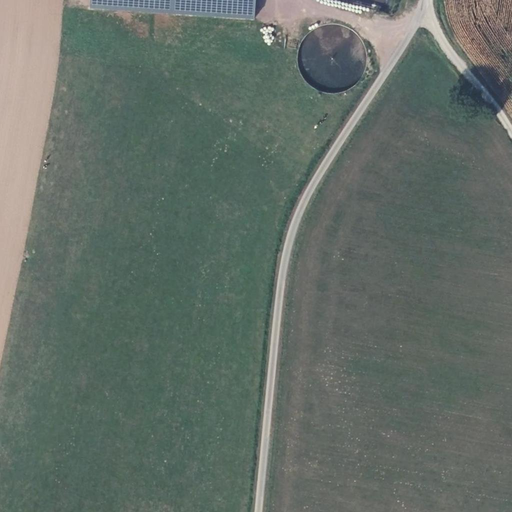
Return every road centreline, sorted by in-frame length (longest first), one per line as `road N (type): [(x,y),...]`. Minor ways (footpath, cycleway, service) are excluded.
road 1 (unclassified): [(425,0),(301,201),(287,241),(257,511)]
road 2 (track): [(511,113),(433,0)]
